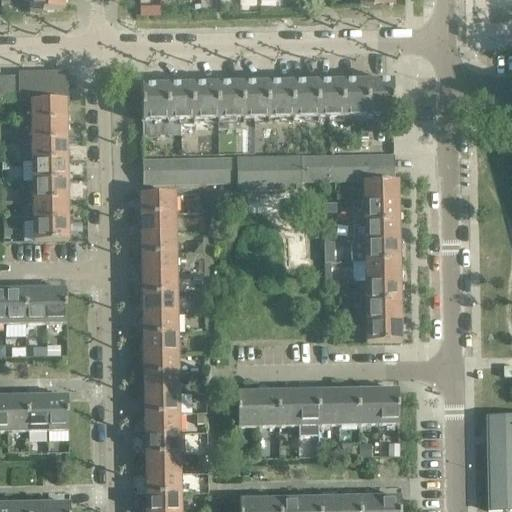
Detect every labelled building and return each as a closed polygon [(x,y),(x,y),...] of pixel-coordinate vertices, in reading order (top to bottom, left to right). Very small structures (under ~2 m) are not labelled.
[(64,11),(63,0),(28,0),(29,14),(41,17),(43,12),(64,11)] [(395,5),(394,0),(359,0),(359,7),(372,10),(373,5),(395,5)] [(68,103),(68,76),(66,76),(67,77),(19,78),(19,77),(18,77),(18,78),(18,104),(31,104),(31,102),(66,102),(66,103),(68,103)] [(18,104),(18,78),(6,78),(7,104),(18,104)] [(393,119),(393,83),(366,84),(367,120),(393,119)] [(343,120),(343,84),(317,85),(317,121),(343,120)] [(367,120),(366,84),(343,84),(343,120),(367,120)] [(317,121),(317,85),(292,86),(292,121),(317,121)] [(242,122),(241,86),(216,87),(217,123),(242,122)] [(266,122),(265,86),(241,86),(242,122),(266,122)] [(292,121),(292,86),(265,86),(266,122),(292,121)] [(192,123),(191,87),(165,88),(166,123),(192,123)] [(217,123),(216,87),(191,87),(192,123),(217,123)] [(166,123),(165,88),(141,88),(141,124),(166,123)] [(66,122),(66,103),(66,102),(31,102),(31,104),(31,123),(66,122)] [(67,142),(66,122),(31,123),(32,143),(67,142)] [(67,162),(67,142),(32,143),(32,163),(67,162)] [(369,183),(369,171),(368,158),(168,162),(168,175),(168,187),(236,186),(237,193),(301,192),(300,185),(363,184),(369,183)] [(394,170),(394,158),(368,158),(369,171),(394,170)] [(67,183),(67,162),(32,163),(32,183),(67,183)] [(168,175),(168,162),(142,163),(143,176),(168,175)] [(394,183),(394,170),(369,171),(369,183),(394,183)] [(168,187),(168,175),(143,176),(143,188),(168,187)] [(68,202),(67,183),(32,183),(33,203),(68,202)] [(398,203),(398,183),(394,183),(369,183),(363,184),(363,204),(398,203)] [(175,216),(175,195),(139,196),(140,217),(175,216)] [(68,222),(68,202),(33,203),(33,223),(68,222)] [(398,223),(398,212),(398,203),(363,204),(363,224),(398,223)] [(203,226),(203,206),(188,205),(187,226),(203,226)] [(175,236),(175,216),(140,217),(140,237),(175,236)] [(68,243),(68,222),(33,223),(33,244),(68,243)] [(399,243),(398,223),(363,224),(364,244),(399,243)] [(176,256),(175,236),(140,237),(141,257),(176,256)] [(399,264),(399,252),(399,243),(364,244),(364,264),(399,264)] [(176,276),(176,256),(141,257),(141,277),(176,276)] [(400,283),(399,264),(364,264),(365,284),(400,283)] [(176,296),(176,276),(141,277),(141,297),(176,296)] [(400,304),(400,293),(400,283),(365,284),(365,304),(400,304)] [(66,326),(65,295),(65,291),(45,292),(45,327),(66,326)] [(25,327),(24,292),(4,292),(5,328),(25,327)] [(45,327),(45,292),(24,292),(25,327),(45,327)] [(177,316),(176,296),(141,297),(142,317),(177,316)] [(400,324),(400,304),(365,304),(365,324),(400,324)] [(177,336),(177,316),(142,317),(142,337),(177,336)] [(401,344),(401,332),(400,324),(365,324),(366,345),(401,344)] [(178,356),(177,336),(142,337),(142,357),(178,356)] [(178,376),(178,356),(142,357),(143,377),(178,376)] [(511,368),(504,368),(504,369),(503,369),(503,370),(503,378),(504,379),(511,379),(511,368)] [(178,396),(178,376),(143,377),(143,397),(178,396)] [(378,427),(377,392),(357,393),(358,428),(378,427)] [(399,427),(398,393),(398,392),(377,392),(378,427),(399,427)] [(338,428),(337,393),(317,394),(318,429),(338,428)] [(358,428),(357,393),(337,393),(338,428),(358,428)] [(278,429),(277,394),(257,395),(258,430),(278,429)] [(298,429),(297,394),(277,394),(278,429),(298,429)] [(318,429),(317,394),(297,394),(298,429),(318,429)] [(258,430),(257,395),(237,395),(237,430),(258,430)] [(179,416),(178,396),(143,397),(144,417),(179,416)] [(68,434),(67,402),(67,398),(47,399),(48,434),(68,434)] [(28,434),(27,399),(7,399),(8,435),(28,434)] [(48,434),(47,399),(27,399),(28,434),(48,434)] [(179,436),(179,416),(144,417),(144,437),(179,436)] [(511,511),(511,419),(486,420),(487,511),(511,511)] [(180,456),(179,436),(144,437),(144,457),(180,456)] [(180,476),(180,456),(144,457),(145,477),(180,476)] [(180,496),(180,476),(145,477),(145,497),(180,496)] [(180,511),(180,496),(145,497),(145,511),(180,511)] [(400,511),(400,499),(379,500),(379,511),(400,511)] [(339,511),(339,500),(319,501),(319,511),(339,511)] [(359,511),(360,500),(339,500),(339,511),(359,511)] [(379,511),(379,500),(360,500),(359,511),(379,511)] [(299,511),(300,501),(280,502),(279,511),(299,511)] [(319,511),(319,501),(300,501),(299,511),(319,511)] [(259,511),(259,502),(239,502),(238,511),(259,511)] [(279,511),(280,502),(259,502),(259,511),(279,511)]
